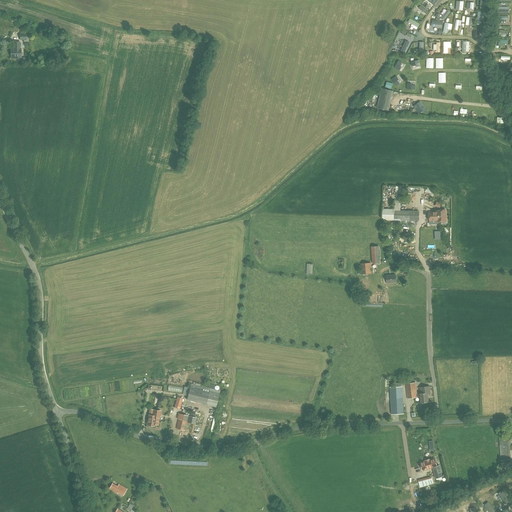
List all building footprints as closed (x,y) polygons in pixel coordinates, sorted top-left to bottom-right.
[(449,10),(443,18),(446,21),(453,12),(449,10)] [(488,13),(478,12),(477,24),(481,25),(481,17),(488,18),(488,13)] [(413,24),(412,26),(419,30),(422,24),(412,19),(410,22),(413,24)] [(402,47),(409,49),(412,39),(405,37),(402,47)] [(11,58),(21,58),(21,49),(20,49),(20,42),(14,42),(14,49),(11,49),(11,58)] [(381,88),(377,107),(388,110),(393,91),(381,88)] [(409,187),(405,187),(405,192),(405,193),(405,195),(413,196),(413,193),(409,192),(409,187)] [(393,200),(393,211),(395,211),(395,218),(395,220),(419,221),(419,211),(400,211),(400,200),(393,200)] [(446,221),(445,210),(437,211),(437,212),(429,212),(430,221),(437,220),(437,222),(446,221)] [(380,263),(378,246),(371,246),(372,263),(380,263)] [(371,274),(371,263),(360,263),(361,274),(371,274)] [(387,283),(396,282),(396,275),(386,276),(387,283)] [(417,397),(417,394),(415,382),(405,384),(407,398),(417,397)] [(220,391),(191,384),(187,399),(216,406),(220,391)] [(420,387),(420,392),(421,393),(420,393),(420,394),(417,394),(417,397),(420,396),(421,403),(428,402),(427,394),(430,394),(430,391),(430,386),(420,387)] [(390,387),(390,393),(392,414),(403,414),(402,387),(390,387)] [(158,424),(160,414),(161,411),(153,410),(152,416),(149,415),(148,420),(147,420),(147,423),(148,424),(147,425),(154,426),(155,424),(158,424)] [(197,418),(179,413),(177,418),(178,419),(176,428),(193,433),(197,418)] [(433,467),(436,478),(442,476),(439,465),(437,466),(434,459),(430,460),(429,459),(425,461),(421,462),(423,470),(433,467)] [(420,487),(433,483),(431,477),(418,480),(420,487)] [(111,485),(109,489),(117,493),(118,492),(123,495),(126,490),(118,485),(117,486),(112,483),(111,485)]
